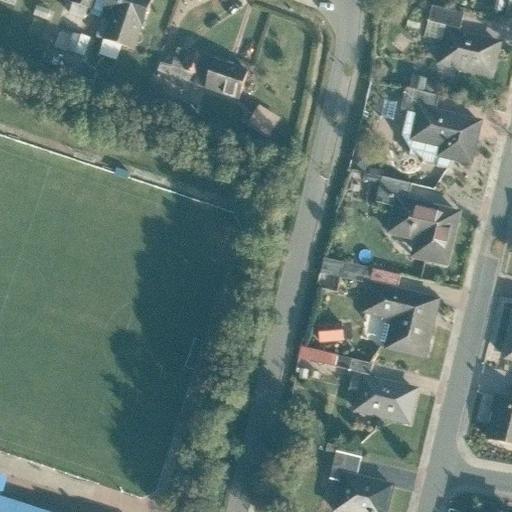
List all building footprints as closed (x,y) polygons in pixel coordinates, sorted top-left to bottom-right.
[(95,0),(73,0),(74,0),(92,8),(95,0)] [(105,0),(94,35),(107,40),(102,55),(119,60),(124,45),(137,49),(152,0),(105,0)] [(467,11),(436,3),(432,19),(450,24),(440,63),(495,77),(504,42),(462,31),(467,11)] [(91,38),(77,33),(70,50),(85,55),(91,38)] [(232,98),(243,69),(183,45),(179,55),(169,51),(161,70),(232,98)] [(428,78),(411,75),(404,108),(421,112),(415,137),(447,144),(445,154),(475,161),(484,121),(434,110),(438,95),(425,92),(428,78)] [(278,117),(257,105),(247,123),(268,135),(278,117)] [(355,158),(364,167),(373,158),(364,149),(355,158)] [(417,240),(414,255),(449,264),(462,213),(409,199),(413,182),(366,170),(364,180),(383,185),(378,201),(394,205),(387,232),(417,240)] [(327,257),(323,271),(371,282),(365,311),(398,319),(391,347),(428,356),(442,298),(398,288),(402,274),(327,257)] [(342,321),(319,324),(320,340),(343,338),(342,321)] [(302,346),(300,357),(356,371),(351,389),(360,392),(355,410),(410,423),(419,388),(370,376),(373,364),(302,346)] [(511,396),(498,394),(488,442),(511,446),(511,396)] [(362,457),(341,451),(333,480),(342,482),(335,508),(348,511),(388,511),(396,483),(358,473),(362,457)] [(0,511),(51,511),(0,495),(0,511)]
